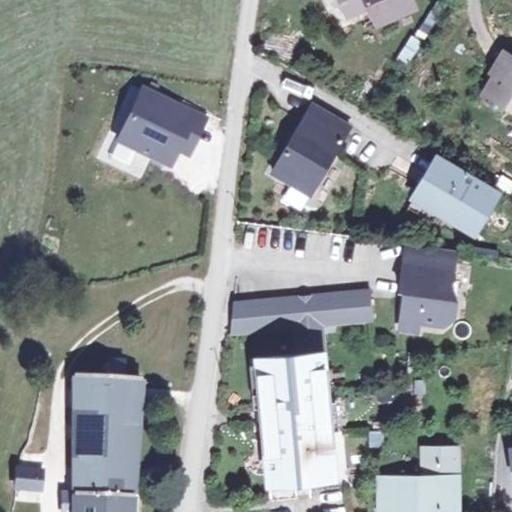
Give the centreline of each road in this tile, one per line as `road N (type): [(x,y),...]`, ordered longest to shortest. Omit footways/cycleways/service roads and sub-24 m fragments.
road 1 (residential): [(185,511),(249,0)]
road 2 (track): [(53,511),(59,378),(72,355),(166,286),(215,286)]
